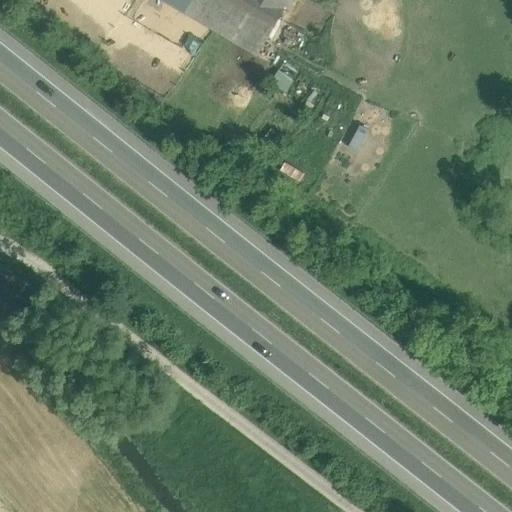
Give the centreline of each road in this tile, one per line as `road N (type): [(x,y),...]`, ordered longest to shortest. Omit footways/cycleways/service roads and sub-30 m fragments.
road 1 (motorway): [(511,465),(0,61)]
road 2 (motorway): [(0,120),(492,511)]
road 3 (unclassified): [(0,244),(74,291),(358,511)]
